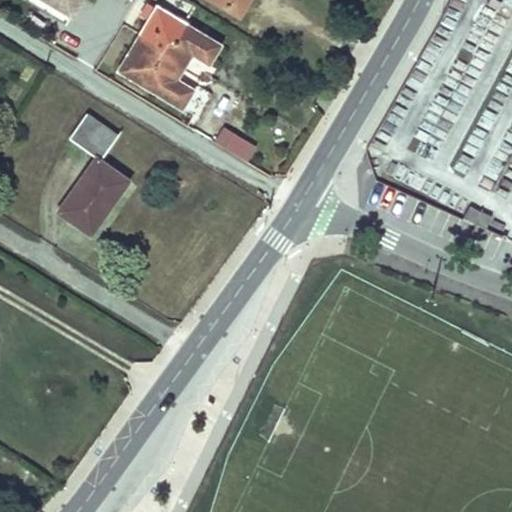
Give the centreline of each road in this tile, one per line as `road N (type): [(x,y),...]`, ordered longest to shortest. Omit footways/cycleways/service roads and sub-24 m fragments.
road 1 (secondary): [(81,511),(303,198)]
road 2 (secondary): [(303,198),(418,0)]
road 3 (unclassified): [(511,289),(303,198)]
